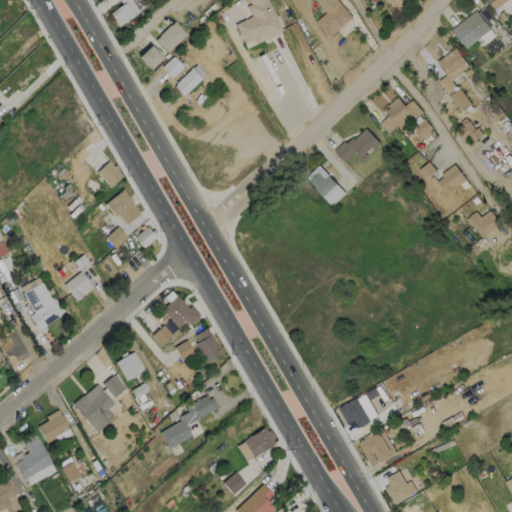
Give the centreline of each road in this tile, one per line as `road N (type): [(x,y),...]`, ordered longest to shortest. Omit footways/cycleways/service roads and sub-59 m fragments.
road 1 (primary): [(379,511),(80,0)]
road 2 (primary): [(53,0),(347,511)]
road 3 (residential): [(441,0),(215,232)]
road 4 (residential): [(196,250),(0,424)]
